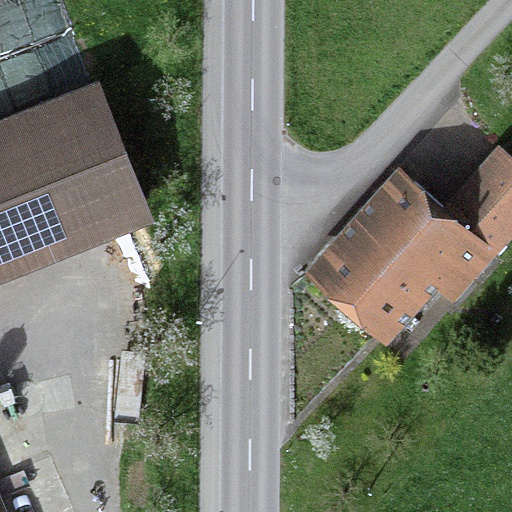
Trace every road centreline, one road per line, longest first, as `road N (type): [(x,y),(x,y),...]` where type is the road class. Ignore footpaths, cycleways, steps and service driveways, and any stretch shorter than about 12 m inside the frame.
road 1 (secondary): [(246,511),(253,0)]
road 2 (track): [(251,274),(509,0)]
